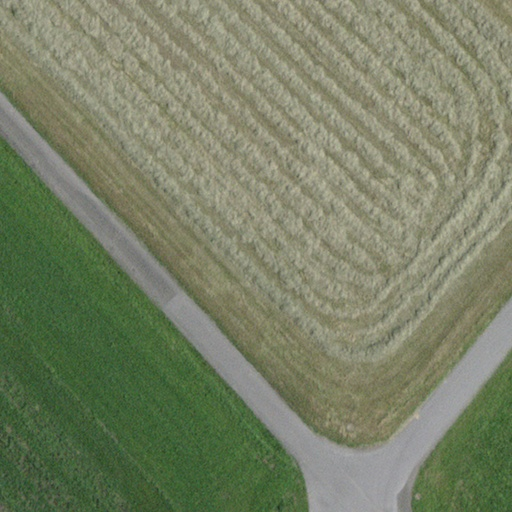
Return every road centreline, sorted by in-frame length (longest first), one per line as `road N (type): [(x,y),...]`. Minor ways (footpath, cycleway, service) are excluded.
road 1 (track): [(371,501),(0,97)]
road 2 (track): [(511,328),(371,501)]
